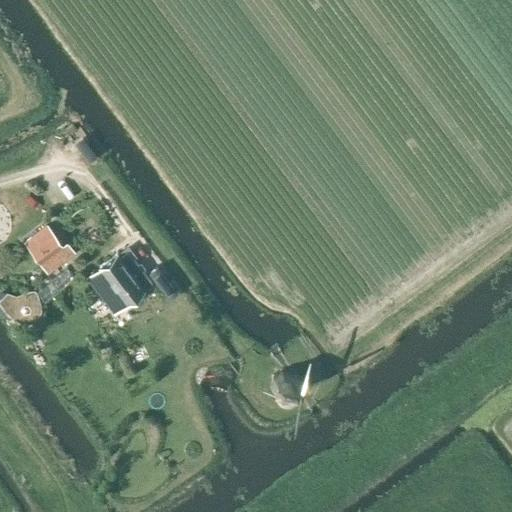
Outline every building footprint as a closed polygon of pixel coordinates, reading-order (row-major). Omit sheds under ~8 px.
[(47,225),(24,242),(48,272),(70,255),(47,225)] [(173,285),(158,266),(146,275),(127,250),(119,257),(116,253),(86,276),(114,312),(130,300),(134,301),(140,296),(140,292),(152,283),(161,294),(173,285)] [(67,267),(50,280),(58,290),(74,277),(67,267)] [(181,267),(169,277),(184,294),(196,283),(181,267)] [(6,294),(0,298),(0,305),(5,312),(10,316),(22,322),(33,320),(38,310),(38,308),(37,304),(36,300),(35,295),(34,293),(34,292),(33,292),(32,291),(31,291),(28,291),(27,292),(15,297),(13,297),(6,294)] [(271,388),(279,397),(291,399),(299,392),(303,380),(295,371),(283,367),(273,376),(271,388)]
